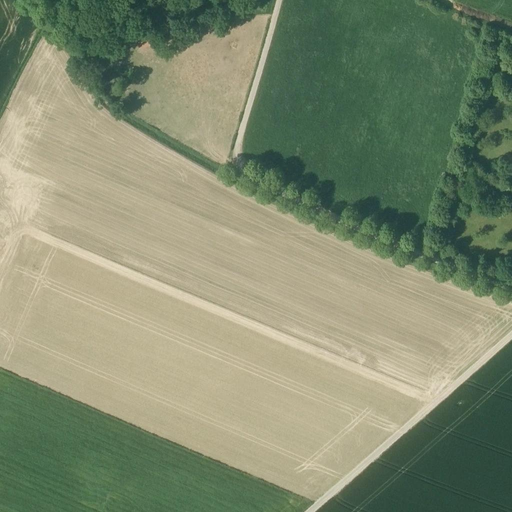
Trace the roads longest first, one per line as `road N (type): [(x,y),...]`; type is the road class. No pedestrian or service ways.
road 1 (track): [(278,0),(236,169),(384,241),(511,287)]
road 2 (track): [(309,511),(511,337)]
